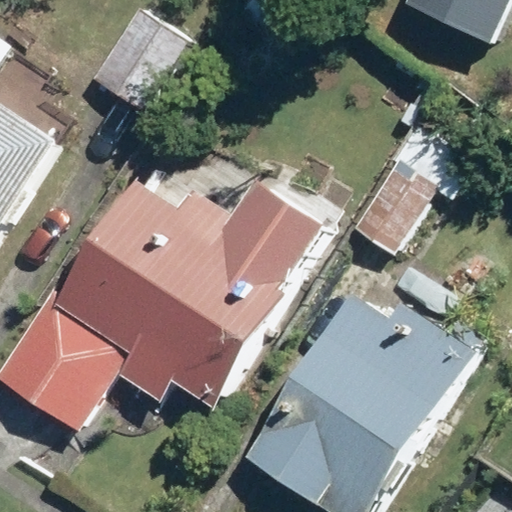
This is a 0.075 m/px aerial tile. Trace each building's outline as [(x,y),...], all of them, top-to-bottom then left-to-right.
[(301,0),(256,0),(248,14),(279,34),(301,0)] [(511,35),(511,0),(416,0),(414,6),(504,51),(511,35)] [(200,44),(147,11),(101,84),(154,117),(200,44)] [(0,260),(71,143),(0,100),(0,96),(29,50),(0,32),(0,260)] [(365,230),(408,256),(448,191),(405,165),(365,230)] [(138,174),(7,380),(96,436),(130,382),(180,413),(194,391),(234,416),(349,236),(264,182),(244,213),(204,187),(191,207),(138,174)] [(258,462),(337,511),(392,511),(494,355),(489,352),(496,342),(466,323),(460,333),(412,302),(401,319),(365,296),(261,457),(258,462)]
